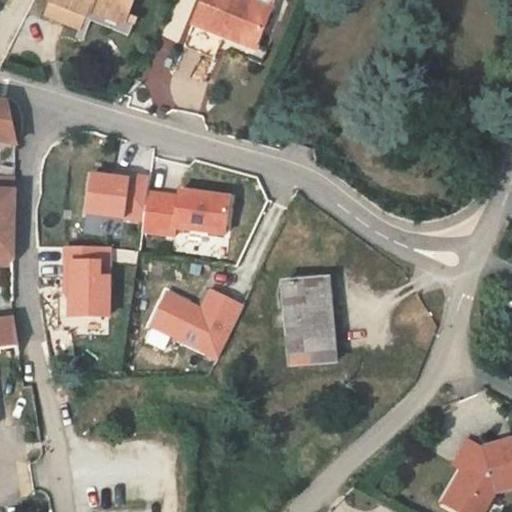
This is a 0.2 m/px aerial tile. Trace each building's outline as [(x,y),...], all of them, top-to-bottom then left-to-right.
[(52,0),(52,1),(87,16),(88,16),(91,8),(125,21),(127,16),(133,0),(52,0)] [(247,0),(203,0),(184,46),(215,59),(224,37),(226,38),(228,32),(257,44),(275,0),(250,0),(250,1),(247,0)] [(125,21),(91,8),(88,16),(87,16),(86,19),(129,36),(135,19),(127,16),(125,21)] [(257,44),(228,32),(226,38),(255,50),(257,44)] [(0,103),(0,143),(16,146),(8,105),(0,103)] [(129,175),(128,180),(91,175),(86,213),(124,218),(125,207),(145,209),(147,192),(149,178),(129,175)] [(0,180),(0,192),(15,193),(16,177),(14,177),(0,180)] [(179,197),(147,192),(145,209),(142,231),(174,235),(175,228),(225,235),(230,198),(179,191),(179,197)] [(0,267),(7,268),(13,259),(14,212),(15,193),(0,192),(0,267)] [(65,264),(65,280),(70,280),(70,294),(70,317),(108,318),(109,279),(99,279),(99,248),(65,248),(65,264)] [(329,280),(283,284),(291,367),(337,362),(329,280)] [(189,304),(165,293),(149,326),(218,359),(243,307),(209,291),(198,313),(191,309),(189,304)] [(0,348),(18,347),(13,320),(0,321),(0,348)] [(483,456),(477,458),(469,471),(465,469),(464,470),(445,503),(462,511),(478,511),(483,504),(487,506),(495,492),(511,487),(511,441),(483,450),(483,456)] [(454,464),(464,470),(465,469),(469,471),(477,458),(483,456),(483,450),(467,441),(454,464)]
